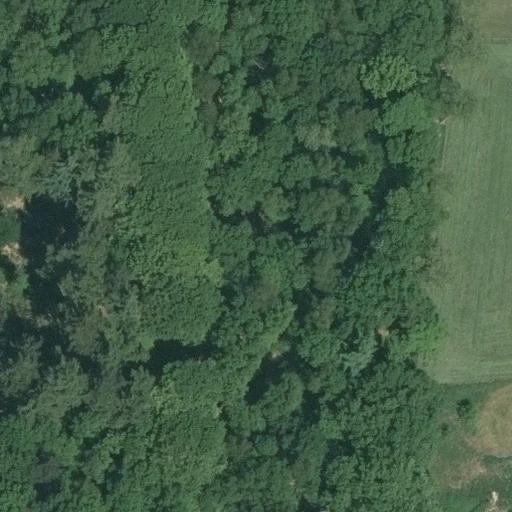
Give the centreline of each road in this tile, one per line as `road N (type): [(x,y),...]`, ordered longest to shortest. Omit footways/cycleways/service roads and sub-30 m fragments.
road 1 (track): [(150,0),(201,511)]
road 2 (track): [(186,361),(125,357),(0,302)]
